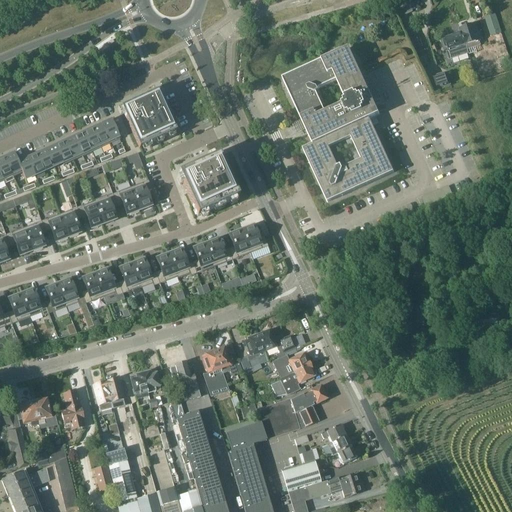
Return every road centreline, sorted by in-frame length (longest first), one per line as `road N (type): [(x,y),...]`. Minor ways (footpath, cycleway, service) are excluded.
road 1 (residential): [(0,378),(241,312),(301,283)]
road 2 (residential): [(202,139),(170,69),(0,147)]
road 3 (secondary): [(418,511),(301,283)]
road 4 (residential): [(187,231),(0,282)]
road 5 (secondary): [(301,283),(232,125)]
road 6 (secondary): [(0,100),(147,14)]
road 7 (track): [(361,406),(511,350)]
road 8 (secondary): [(143,2),(0,61)]
road 9 (residential): [(202,139),(160,158),(187,231)]
